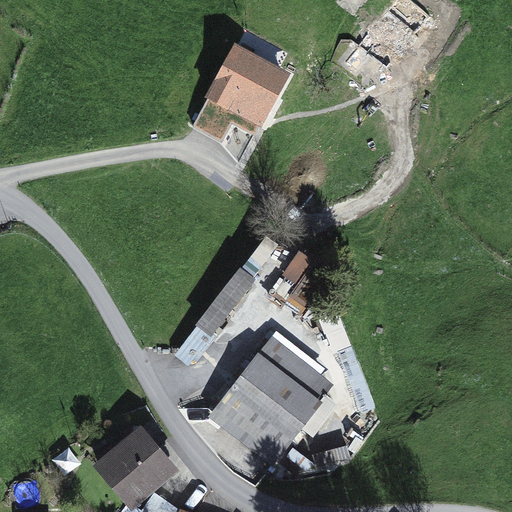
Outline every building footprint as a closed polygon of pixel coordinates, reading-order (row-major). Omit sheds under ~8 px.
[(405,0),(395,0),(341,66),(357,79),(371,62),(390,77),(434,23),(405,0)] [(295,79),(233,47),(187,129),(247,166),(295,79)] [(257,275),(240,263),(197,321),(213,333),(257,275)] [(270,332),(209,412),(273,461),(335,381),(270,332)] [(351,344),(337,349),(362,410),(375,405),(351,344)] [(141,419),(93,460),(132,505),(180,464),(141,419)]
